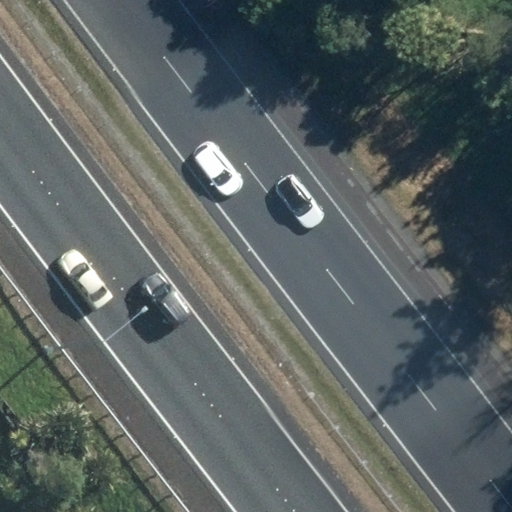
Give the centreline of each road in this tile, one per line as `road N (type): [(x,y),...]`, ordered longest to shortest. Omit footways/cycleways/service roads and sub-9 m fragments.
road 1 (motorway): [(122,0),(511,502)]
road 2 (motorway): [(297,511),(0,128)]
